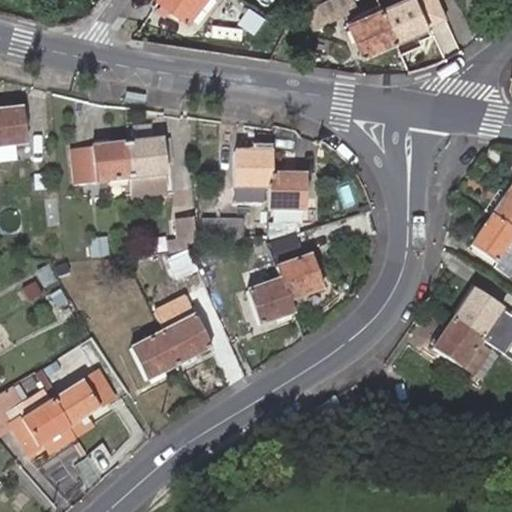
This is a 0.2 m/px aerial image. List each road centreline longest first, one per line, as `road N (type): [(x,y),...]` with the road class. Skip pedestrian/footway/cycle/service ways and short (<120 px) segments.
road 1 (residential): [(108,511),(220,420),(376,319),(403,270),(415,108)]
road 2 (residential): [(82,58),(415,108)]
road 3 (residential): [(415,108),(460,88),(511,40)]
